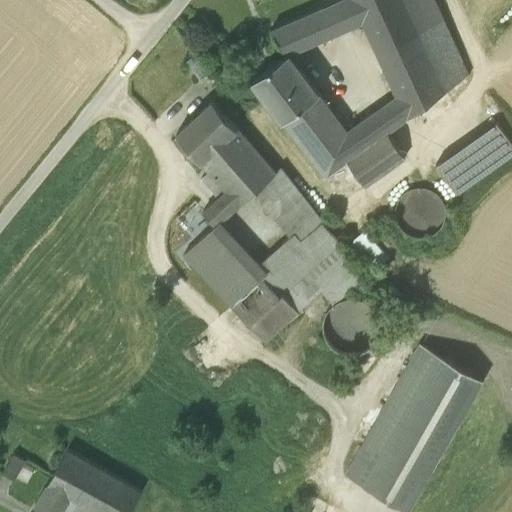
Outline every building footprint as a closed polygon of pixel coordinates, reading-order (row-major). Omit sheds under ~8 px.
[(397,98),(386,105),(400,124),(447,91),(405,0),(343,0),(336,3),(349,29),(362,23),(397,98)] [(405,0),(447,91),(464,78),(429,0),(405,0)] [(336,3),(320,10),(332,36),(349,29),(336,3)] [(300,50),(332,36),(320,10),(270,32),(287,55),(288,55),(289,55),(300,50)] [(289,55),(299,69),(309,62),(300,50),(289,55)] [(252,82),(283,122),(319,95),(299,69),(289,55),(288,55),(287,55),(252,82)] [(404,159),(388,133),(374,114),(346,133),(319,95),(283,122),(324,178),(347,162),(365,187),(404,159)] [(176,135),(201,163),(237,130),(212,102),(176,135)] [(388,133),(400,124),(386,105),(374,114),(388,133)] [(435,166),(456,195),(511,155),(511,144),(496,122),(435,166)] [(218,199),(232,214),(254,194),(271,178),(288,200),(298,192),(281,170),(280,169),(274,173),(237,130),(201,163),(209,173),(226,192),(218,199)] [(201,180),(218,199),(226,192),(209,173),(201,180)] [(271,178),(254,194),(285,232),(312,211),(298,192),(288,200),(271,178)] [(395,217),(395,220),(396,223),(399,229),(404,235),(408,237),(412,239),(418,240),(423,240),(426,239),(432,237),(439,231),(442,227),(444,222),(445,213),(443,206),(442,203),(439,198),(435,195),(431,192),(427,191),(421,190),(417,190),(413,191),(407,193),(403,196),(400,199),(396,207),(395,213),(395,217)] [(218,199),(203,213),(215,226),(217,228),(232,214),(218,199)] [(285,232),(290,238),(293,235),(301,245),(323,225),(312,211),(285,232)] [(171,242),(183,256),(215,226),(203,213),(171,242)] [(249,327),(326,258),(339,246),(323,225),(301,245),(293,235),(290,238),(255,269),(263,278),(231,307),(249,327)] [(183,256),(231,307),(263,278),(255,269),(217,228),(215,226),(183,256)] [(354,242),(377,268),(389,258),(366,232),(354,242)] [(353,263),(339,246),(326,258),(340,275),(353,263)] [(326,258),(249,327),(265,345),(321,292),(334,305),(365,277),(353,263),(340,275),(326,258)] [(366,352),(369,350),(372,347),(375,343),(378,339),(379,333),(380,327),(379,321),(376,315),(374,311),(371,308),(366,304),(362,302),(355,300),(350,300),(343,301),(339,303),(335,306),(330,310),(328,313),(324,321),(323,325),(323,330),(324,335),(325,339),(329,345),(331,348),(337,352),(342,355),(347,356),(351,356),(356,356),(361,355),(366,352)] [(347,476),(407,509),(482,378),(421,344),(347,476)] [(69,501),(90,511),(130,511),(142,492),(68,450),(46,488),(69,501)] [(3,476),(14,482),(26,462),(14,456),(3,476)] [(46,488),(34,510),(36,511),(62,511),(69,501),(46,488)] [(90,511),(69,501),(62,511),(90,511)]
